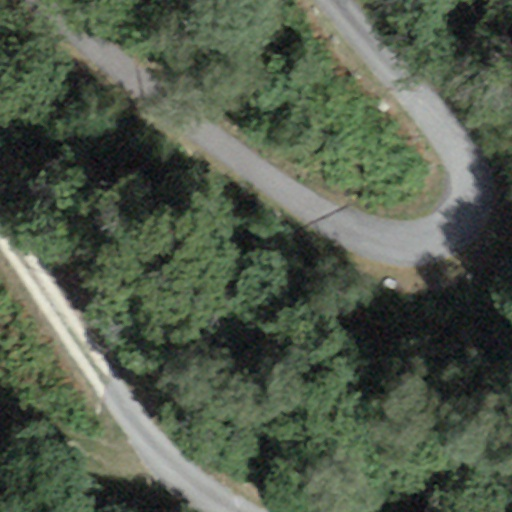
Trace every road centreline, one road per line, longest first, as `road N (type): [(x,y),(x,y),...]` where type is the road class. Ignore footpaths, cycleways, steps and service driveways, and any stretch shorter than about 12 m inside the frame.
road 1 (track): [(330,0),(470,171),(455,216),(428,236),(394,246),(331,233),(33,0)]
road 2 (track): [(0,227),(168,473),(223,511)]
